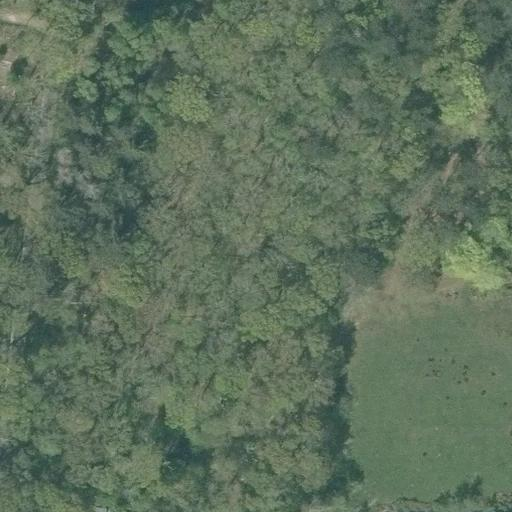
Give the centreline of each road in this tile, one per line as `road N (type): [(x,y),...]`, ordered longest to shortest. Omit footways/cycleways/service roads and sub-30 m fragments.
road 1 (track): [(491,208),(397,226),(359,224),(302,257),(246,327),(206,348),(174,385),(94,419),(5,428)]
road 2 (unclassified): [(62,0),(0,482)]
